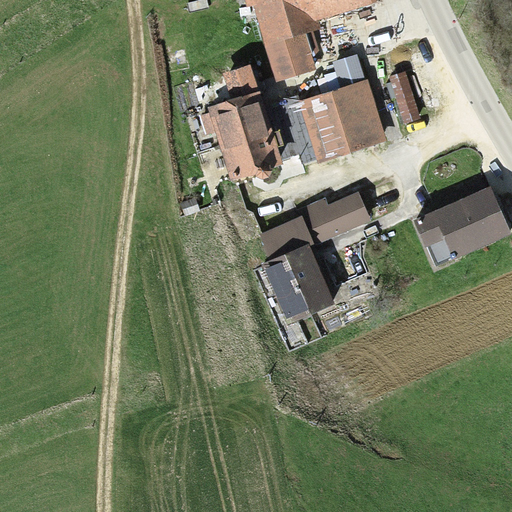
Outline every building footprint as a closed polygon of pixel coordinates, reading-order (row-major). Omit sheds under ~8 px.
[(277,80),(315,68),(304,33),(320,28),(317,20),(372,3),(371,0),(244,0),(247,6),(254,4),(277,80)] [(341,88),(299,101),(318,163),(387,141),(367,80),(365,80),(357,54),(332,62),(341,88)] [(231,99),(207,107),(209,112),(200,115),(206,134),(216,131),(232,181),(255,173),(256,176),(262,179),(268,177),(272,171),(272,169),(284,165),(251,64),(223,73),(231,99)] [(405,71),(388,76),(404,123),(421,118),(405,71)] [(490,187),(415,220),(436,267),(511,234),(490,187)] [(269,261),(261,264),(287,325),(336,304),(311,247),(371,221),(358,191),(328,204),(326,198),(297,211),(299,216),(257,234),(269,261)]
